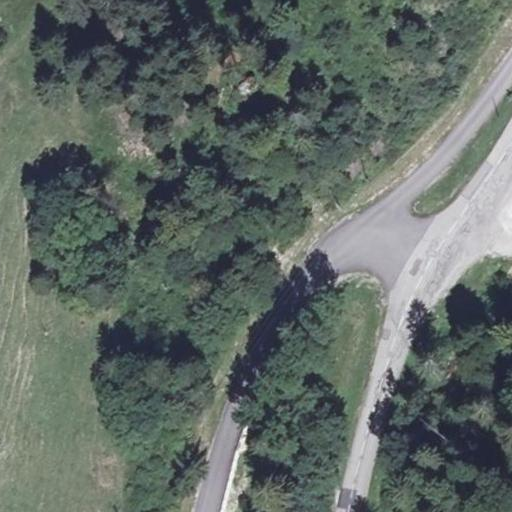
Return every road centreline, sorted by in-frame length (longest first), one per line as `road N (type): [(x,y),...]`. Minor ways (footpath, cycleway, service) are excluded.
road 1 (residential): [(365,226),(316,268),(251,356),(205,511)]
road 2 (tertiary): [(413,291),(347,511)]
road 3 (residential): [(511,66),(450,146),(365,226)]
road 4 (tertiary): [(426,261),(511,148)]
